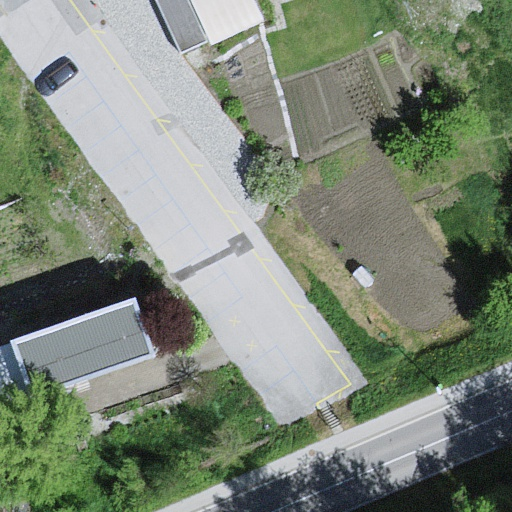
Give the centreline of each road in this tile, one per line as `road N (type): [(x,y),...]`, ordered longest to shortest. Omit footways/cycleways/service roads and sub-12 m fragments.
road 1 (residential): [(40,0),(327,405)]
road 2 (tertiary): [(271,511),(511,410)]
